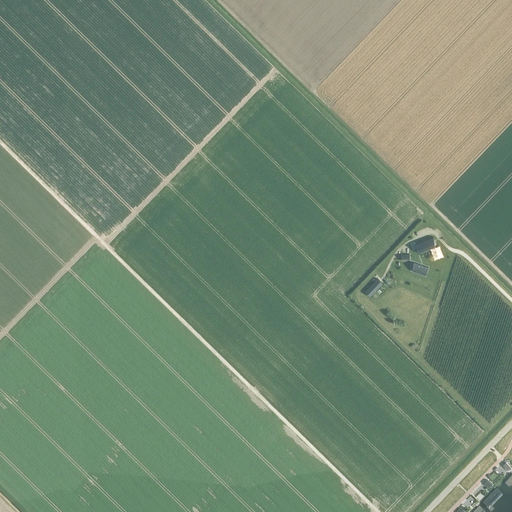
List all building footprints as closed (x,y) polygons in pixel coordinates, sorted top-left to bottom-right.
[(433,237),(415,244),(418,253),(435,247),(435,246),(433,241),(434,240),(433,237)] [(412,271),(425,276),(428,267),(424,266),(424,267),(420,265),(421,265),(414,262),(413,263),(415,264),(412,271)] [(382,284),(377,279),(365,291),(370,296),(382,284)] [(511,468),(496,485),(507,496),(511,491),(511,468)] [(496,485),(479,503),(487,511),(491,511),(507,496),(496,485)] [(487,511),(479,503),(470,511),(487,511)]
